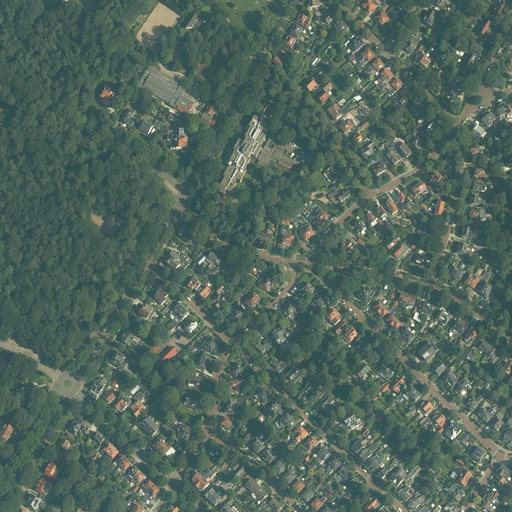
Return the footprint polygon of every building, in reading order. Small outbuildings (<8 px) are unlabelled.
[(309,0),(310,5),(308,5),(308,6),(308,8),(309,9),(311,8),(311,9),(315,8),(315,10),(312,11),(313,15),(316,15),(316,16),(321,15),(320,10),(319,10),(319,7),(319,2),(317,3),(316,0),(309,0)] [(365,10),(372,4),(374,1),(372,0),(366,0),(364,2),(365,3),(362,6),(365,10)] [(444,11),(445,9),(442,7),(444,4),(437,0),(435,0),(433,4),(444,11)] [(373,11),(376,8),(378,6),(374,1),(372,4),(365,10),(369,14),(372,10),(373,11)] [(500,3),(497,1),(496,1),(493,6),(497,8),(505,12),(509,6),(500,2),(500,3)] [(506,13),(505,12),(497,8),(495,11),(493,11),(491,15),(497,18),(497,17),(501,19),(503,17),(504,17),(506,13)] [(328,25),(335,17),(330,12),(323,20),(328,25)] [(385,14),(383,12),(381,13),(380,12),(377,15),(378,16),(375,19),(378,23),(387,14),(384,17),(383,16),(385,14)] [(435,23),(437,20),(434,19),(436,16),(429,12),(425,17),(435,23)] [(309,24),(311,21),(308,19),(308,18),(301,14),(299,18),(299,19),(306,23),(309,24)] [(389,17),(387,14),(378,23),(382,26),(385,23),(386,24),(389,21),(393,17),(391,15),(389,17)] [(197,30),(201,25),(197,23),(196,16),(189,18),(186,24),(185,24),(187,30),(193,29),(194,28),(197,30)] [(434,26),(435,23),(425,17),(422,23),(430,27),(431,24),(434,26)] [(306,23),(299,19),(298,19),(297,21),(296,23),(300,25),(300,26),(303,27),(308,30),(311,25),(309,24),(306,23)] [(340,22),(334,28),(336,30),(332,34),(334,36),(335,35),(344,26),(342,24),(342,23),(341,22),(340,22)] [(492,27),(484,22),(482,25),(481,24),(479,24),(478,27),(488,32),(492,27)] [(416,36),(422,26),(416,23),(412,31),(415,32),(413,34),(416,36)] [(204,27),(201,25),(197,30),(201,33),(200,33),(200,34),(201,40),(208,39),(212,33),(211,26),(204,27)] [(299,27),(295,25),(292,30),(300,34),(299,35),(301,36),(303,34),(300,33),(303,29),(299,27)] [(346,27),(344,26),(335,35),(334,36),(338,40),(348,30),(348,29),(348,28),(347,27),(346,27)] [(485,38),(488,32),(478,27),(478,28),(480,30),(477,34),(485,38)] [(297,39),(299,35),(300,34),(292,30),(289,34),(294,36),(294,37),(297,39)] [(293,39),(288,36),(286,40),(294,45),(293,46),(295,47),(296,46),(298,47),(299,46),(297,45),(299,42),(296,40),(293,38),(293,39)] [(407,54),(415,39),(412,37),(409,42),(404,51),(404,52),(407,54)] [(359,40),(359,39),(350,47),(355,53),(364,45),(362,43),(362,42),(360,40),(359,40)] [(411,55),(416,46),(419,41),(415,39),(407,54),(410,55),(411,55)] [(295,47),(293,46),(294,45),(286,40),(283,45),(288,47),(288,48),(291,50),(295,52),(298,47),(296,46),(295,47)] [(480,55),(483,49),(477,46),(478,43),(472,40),(469,45),(472,46),(470,50),(480,55)] [(435,59),(439,52),(440,50),(436,48),(431,56),(435,59)] [(360,59),(358,61),(360,64),(361,63),(362,62),(371,53),(368,50),(361,56),(362,57),(360,59)] [(286,60),(289,57),(283,52),(280,54),(281,54),(273,63),(280,70),(284,66),(286,64),(284,62),(286,60)] [(441,62),(445,55),(439,52),(435,59),(441,62)] [(360,64),(358,65),(361,68),(364,66),(367,62),(368,63),(374,57),(371,53),(362,62),(361,63),(360,64)] [(474,65),(477,59),(466,53),(465,56),(463,60),(466,61),(474,65)] [(420,66),(424,58),(418,55),(414,62),(420,66)] [(425,69),(430,61),(424,58),(420,66),(425,69)] [(505,75),(511,69),(511,64),(511,65),(511,64),(511,59),(511,60),(510,61),(510,63),(506,67),(503,72),(503,73),(503,74),(504,75),(505,75)] [(371,66),(366,71),(370,74),(371,73),(375,69),(376,68),(381,63),(380,63),(381,62),(379,60),(379,61),(378,60),(371,66)] [(474,65),(466,61),(463,60),(461,63),(460,65),(470,71),(474,65)] [(214,72),(205,66),(205,65),(201,62),(192,76),(214,89),(217,83),(216,83),(220,75),(217,73),(214,71),(214,72)] [(370,74),(367,76),(370,79),(373,75),(377,72),(378,72),(384,66),(381,63),(376,68),(375,69),(371,73),(370,74)] [(187,116),(197,100),(183,93),(186,87),(150,67),(147,72),(142,81),(146,83),(142,90),(170,105),(170,106),(187,116)] [(316,77),(324,71),(321,68),(314,74),(316,77)] [(436,69),(435,70),(433,69),(430,74),(433,75),(431,78),(439,82),(440,81),(445,84),(449,78),(443,75),(444,74),(437,70),(436,69)] [(380,83),(390,74),(387,70),(380,76),(381,77),(376,82),(376,81),(373,84),(376,87),(378,85),(380,83)] [(380,83),(378,85),(383,90),(391,82),(389,80),(393,77),(390,74),(380,83)] [(356,78),(351,83),(355,87),(361,82),(356,78)] [(311,81),(304,87),(305,88),(306,89),(310,92),(311,91),(313,94),(318,89),(315,86),(316,86),(313,83),(315,81),(313,79),(311,81)] [(390,93),(390,92),(400,83),(397,79),(390,86),(391,86),(387,90),(390,93)] [(322,105),(329,98),(326,95),(330,91),(328,89),(331,86),(328,83),(322,89),(325,92),(317,99),(322,105)] [(397,92),(403,86),(400,83),(390,92),(390,93),(392,95),(396,92),(397,92)] [(462,91),(464,85),(458,83),(456,88),(453,87),(452,91),(451,90),(450,92),(448,91),(446,95),(448,96),(448,97),(452,98),(452,100),(452,101),(453,101),(454,102),(455,102),(456,101),(457,100),(459,94),(456,92),(457,89),(462,91)] [(103,102),(104,104),(106,105),(108,105),(114,94),(105,89),(100,98),(103,100),(103,102)] [(399,102),(409,92),(406,89),(400,95),(400,96),(397,100),(399,102)] [(213,130),(216,123),(210,120),(216,109),(208,104),(214,94),(209,91),(203,101),(204,102),(201,108),(203,110),(203,111),(205,112),(199,123),(213,130)] [(406,102),(412,96),(409,92),(399,102),(402,105),(405,101),(406,102)] [(337,104),(344,99),(342,96),(335,100),(337,104)] [(416,112),(422,106),(418,101),(411,108),(416,112)] [(274,110),(276,106),(271,103),(268,108),(266,107),(267,106),(264,104),(258,115),(260,116),(258,119),(254,117),(248,128),(250,129),(244,139),(246,140),(244,144),(239,141),(233,152),(235,152),(229,163),(234,166),(232,169),(229,167),(223,178),(225,179),(219,189),(221,190),(219,194),(224,197),(223,199),(232,203),(236,196),(231,194),(236,185),(234,184),(236,181),(240,183),(246,172),(244,171),(250,161),(249,160),(250,157),(254,158),(259,161),(257,165),(266,170),(270,162),(275,165),(273,169),(287,177),(288,175),(295,179),(301,168),(294,164),(295,163),(281,155),(283,151),(274,146),(272,150),(265,146),(263,150),(260,148),(266,137),(260,134),(262,131),(266,133),(272,122),(270,121),(276,111),(274,110)] [(331,116),(332,116),(342,109),(338,104),(335,107),(335,106),(328,111),(330,114),(329,115),(330,116),(331,116)] [(511,115),(511,114),(508,105),(502,108),(505,116),(507,115),(508,117),(511,115)] [(427,111),(422,106),(416,112),(420,117),(417,119),(419,121),(422,119),(424,116),(423,115),(427,111)] [(505,116),(502,108),(496,111),(500,121),(504,119),(505,120),(504,120),(506,124),(509,122),(508,121),(505,116)] [(130,120),(132,117),(135,112),(129,109),(121,122),(127,125),(130,127),(133,122),(130,120)] [(334,119),(336,122),(342,117),(344,115),(343,113),(344,112),(342,109),(332,116),(332,117),(332,118),(333,119),(334,119)] [(379,120),(382,117),(377,111),(374,114),(375,115),(379,120)] [(157,129),(165,117),(161,114),(153,126),(153,127),(157,129)] [(180,124),(181,121),(178,119),(171,114),(167,120),(175,125),(176,123),(179,124),(180,124)] [(379,120),(375,115),(374,114),(367,121),(368,122),(373,117),(379,124),(380,123),(379,120)] [(403,125),(407,121),(400,114),(397,117),(398,118),(403,125)] [(493,125),(497,122),(491,114),(486,117),(491,124),(492,123),(493,125)] [(491,124),(486,117),(480,121),(487,130),(490,127),(491,128),(491,130),(492,131),(493,131),(495,130),(491,124)] [(432,135),(437,127),(437,126),(439,124),(433,119),(429,125),(430,126),(426,131),(432,135)] [(348,123),(340,128),(344,134),(352,129),(354,131),(357,129),(355,126),(351,120),(348,123)] [(140,130),(148,135),(153,127),(153,126),(145,122),(144,124),(142,123),(140,125),(139,125),(137,128),(140,130)] [(361,132),(368,125),(365,122),(358,129),(361,132)] [(489,141),(490,139),(484,137),(482,135),(485,132),(476,126),(472,131),(479,136),(483,139),(489,141)] [(417,150),(422,145),(414,135),(417,133),(414,130),(412,132),(414,134),(411,136),(414,139),(410,142),(417,150)] [(483,139),(479,136),(472,131),(468,136),(477,142),(480,139),(482,141),(483,139)] [(184,134),(184,133),(179,132),(179,133),(167,133),(167,141),(171,141),(171,150),(176,150),(177,150),(176,151),(180,151),(181,151),(182,152),(186,152),(187,151),(187,149),(188,148),(188,147),(187,146),(187,145),(187,139),(188,134),(184,134)] [(379,132),(376,134),(383,142),(386,140),(379,132)] [(354,145),(362,140),(357,134),(350,139),(354,145)] [(364,159),(371,154),(368,150),(374,146),(371,140),(365,144),(367,147),(359,153),(364,159)] [(392,148),(393,148),(387,142),(383,145),(388,151),(384,155),(394,166),(395,165),(395,166),(397,164),(396,164),(399,161),(392,153),(395,151),(392,148)] [(402,142),(397,147),(399,149),(406,158),(409,156),(409,157),(411,155),(411,154),(404,145),(402,142)] [(486,151),(486,148),(478,147),(478,146),(470,148),(471,155),(475,154),(475,155),(480,154),(479,150),(486,151)] [(501,157),(502,154),(488,148),(486,152),(501,157)] [(451,172),(452,169),(451,161),(448,161),(445,161),(442,165),(448,172),(449,171),(450,173),(451,172)] [(386,171),(382,164),(379,166),(378,164),(372,168),(373,170),(376,176),(386,171)] [(333,184),(342,178),(334,167),(325,173),(333,184)] [(479,170),(476,169),(474,177),(484,178),(486,178),(487,178),(487,176),(486,174),(484,174),(485,171),(483,171),(483,170),(479,169),(479,170)] [(440,178),(436,173),(431,177),(432,179),(431,179),(435,184),(436,183),(437,184),(441,181),(445,185),(447,184),(441,176),(440,178)] [(420,193),(426,189),(421,183),(416,187),(420,193)] [(482,185),(482,184),(474,183),(473,191),(481,192),(484,191),(485,187),(482,185)] [(415,197),(420,193),(416,187),(411,191),(415,197)] [(350,196),(345,189),(338,194),(336,191),(328,197),(332,202),(337,198),(340,203),(350,196)] [(402,194),(401,194),(397,197),(397,198),(403,207),(408,203),(402,194)] [(487,199),(488,197),(488,196),(475,194),(475,197),(471,197),(470,205),(477,206),(481,206),(482,200),(482,199),(487,199)] [(390,202),(390,201),(385,204),(386,205),(385,205),(392,215),(398,212),(391,201),(390,202)] [(387,217),(388,216),(390,215),(388,212),(385,214),(381,207),(378,209),(376,210),(376,211),(375,211),(380,218),(381,218),(382,220),(387,217)] [(477,211),(469,213),(470,220),(475,219),(475,220),(479,219),(479,218),(479,217),(480,217),(480,221),(485,221),(485,211),(482,212),(482,209),(476,208),(477,211)] [(314,214),(317,217),(324,222),(327,218),(324,215),(321,212),(322,211),(319,209),(314,214)] [(414,223),(416,221),(409,212),(407,214),(414,223)] [(376,222),(371,214),(368,216),(367,215),(366,216),(366,217),(365,218),(370,225),(376,222)] [(395,224),(390,215),(388,216),(387,217),(391,223),(393,226),(395,224)] [(316,218),(314,216),(313,219),(314,220),(314,222),(317,224),(317,223),(321,226),(324,222),(317,217),(316,218)] [(422,239),(428,234),(425,230),(432,225),(429,222),(432,220),(429,216),(426,218),(427,219),(419,226),(421,229),(417,233),(422,239)] [(361,224),(360,223),(359,222),(357,224),(356,224),(354,225),(355,226),(354,226),(358,231),(356,232),(358,235),(360,233),(361,234),(366,229),(364,227),(364,226),(362,223),(361,224)] [(185,226),(182,230),(188,235),(187,235),(193,240),(194,238),(192,237),(194,234),(185,226)] [(308,228),(307,226),(304,228),(306,230),(304,231),(309,238),(313,235),(311,232),(312,231),(309,228),(308,228)] [(374,237),(377,234),(370,227),(367,230),(374,237)] [(477,236),(478,230),(463,227),(462,233),(477,236)] [(309,238),(304,231),(302,228),(299,230),(301,234),(299,234),(302,238),(303,237),(305,241),(309,238)] [(178,235),(177,237),(180,239),(181,238),(187,243),(188,242),(189,244),(193,240),(187,235),(188,235),(182,230),(178,235)] [(476,242),(477,236),(462,233),(461,239),(476,242)] [(394,242),(399,238),(397,237),(393,240),(392,240),(386,246),(389,250),(396,244),(394,242)] [(202,243),(197,239),(194,243),(199,247),(202,243)] [(352,249),(355,245),(352,243),(350,246),(348,244),(347,245),(346,244),(344,245),(343,246),(342,246),(342,247),(341,248),(342,249),(340,250),(342,252),(344,250),(348,254),(349,252),(354,256),(357,253),(352,249)] [(472,247),(460,243),(459,245),(458,245),(457,248),(470,252),(472,247)] [(409,250),(404,244),(399,248),(393,254),(398,260),(409,250)] [(469,258),(470,252),(457,248),(456,252),(457,252),(456,254),(469,258)] [(177,259),(179,257),(175,254),(176,253),(174,250),(170,254),(171,254),(167,258),(166,258),(164,260),(164,261),(175,272),(178,269),(181,272),(189,265),(186,261),(188,259),(183,254),(178,260),(177,259)] [(212,266),(214,263),(213,263),(217,257),(211,253),(206,261),(210,264),(210,265),(212,266)] [(420,256),(421,255),(418,254),(417,255),(415,255),(412,263),(423,267),(426,258),(420,256)] [(199,266),(205,259),(202,256),(196,263),(199,266)] [(218,266),(222,261),(217,257),(213,263),(214,263),(212,266),(210,265),(208,268),(211,270),(213,268),(212,268),(215,264),(218,266)] [(453,279),(454,279),(458,271),(454,269),(458,262),(455,261),(450,271),(449,270),(448,272),(449,273),(448,276),(451,277),(451,278),(453,279)] [(212,279),(220,272),(216,268),(209,276),(212,279)] [(459,281),(464,271),(461,270),(460,272),(458,271),(454,279),(459,281)] [(236,277),(238,275),(236,274),(233,271),(228,276),(232,280),(235,276),(236,277)] [(472,280),(475,276),(470,273),(463,284),(468,287),(472,280)] [(267,278),(265,276),(261,281),(270,288),(273,284),(270,281),(267,278)] [(192,279),(190,277),(189,277),(187,280),(187,281),(189,283),(186,286),(190,289),(191,288),(196,291),(199,287),(200,285),(192,278),(192,279)] [(207,285),(211,280),(209,278),(201,285),(204,288),(204,287),(207,285)] [(473,289),(478,280),(476,279),(474,281),(472,280),(468,287),(473,289)] [(270,288),(261,281),(263,283),(262,284),(260,282),(259,285),(260,286),(260,287),(263,290),(263,289),(267,292),(270,288)] [(311,287),(306,283),(304,286),(298,293),(300,295),(303,291),(305,293),(311,287)] [(487,285),(484,283),(477,292),(482,295),(488,287),(489,286),(487,285)] [(218,309),(225,302),(220,296),(225,291),(220,285),(214,291),(218,294),(215,297),(217,298),(212,303),(218,309)] [(486,299),(492,290),(493,290),(491,288),(491,287),(489,286),(488,287),(482,295),(486,299)] [(307,300),(312,294),(312,293),(315,291),(313,289),(311,287),(305,293),(307,295),(304,298),(307,300)] [(158,294),(159,295),(166,301),(166,302),(167,302),(168,304),(169,304),(170,305),(172,307),(175,305),(167,298),(169,295),(162,288),(159,292),(160,292),(158,294)] [(211,293),(206,288),(199,295),(204,300),(211,293)] [(362,288),(359,292),(370,298),(371,299),(374,293),(374,292),(372,291),(371,292),(366,289),(365,290),(362,288)] [(366,303),(368,305),(369,303),(372,299),(371,299),(370,298),(359,292),(357,297),(361,298),(360,300),(366,303)] [(255,304),(260,299),(254,294),(249,299),(255,304)] [(156,305),(158,303),(161,306),(164,304),(167,307),(170,305),(169,304),(168,304),(167,302),(166,302),(166,301),(159,295),(154,300),(153,301),(153,302),(155,305),(156,305)] [(406,305),(408,298),(401,295),(399,302),(406,305)] [(320,298),(319,296),(318,298),(316,297),(314,299),(315,300),(312,304),(312,303),(311,305),(311,306),(313,308),(316,304),(318,306),(323,300),(321,298),(320,298)] [(377,314),(383,308),(381,306),(382,305),(379,302),(383,298),(382,296),(380,298),(377,301),(379,303),(373,309),(375,311),(375,312),(376,314),(377,313),(377,314)] [(249,299),(248,297),(243,302),(245,303),(245,304),(250,309),(255,304),(249,299)] [(413,307),(415,300),(408,298),(406,305),(413,307)] [(319,313),(325,307),(325,306),(328,303),(323,300),(318,306),(320,308),(317,311),(319,313)] [(427,305),(422,303),(418,312),(421,313),(420,315),(423,317),(424,315),(425,313),(424,313),(427,305)] [(298,312),(289,304),(286,308),(292,314),(294,312),(297,314),(298,312)] [(142,310),(139,314),(143,317),(141,319),(142,320),(144,322),(146,321),(147,319),(148,317),(151,319),(155,312),(154,312),(155,310),(148,305),(147,307),(146,307),(143,311),(142,310)] [(178,316),(184,309),(180,305),(172,313),(172,314),(176,318),(177,317),(178,316)] [(425,313),(424,315),(431,318),(431,316),(432,316),(433,312),(434,312),(435,309),(433,308),(427,305),(424,313),(425,313)] [(236,311),(234,314),(240,320),(245,315),(242,313),(244,311),(239,306),(235,310),(236,311)] [(384,307),(383,308),(377,314),(378,314),(378,315),(379,316),(380,316),(382,318),(387,314),(388,315),(395,309),(393,307),(389,312),(384,307)] [(292,321),(293,319),(290,316),(292,314),(286,308),(284,310),(284,311),(282,312),(292,321)] [(181,322),(189,314),(184,309),(178,316),(177,317),(181,322)] [(333,310),(326,317),(331,322),(334,326),(340,320),(337,316),(338,315),(337,314),(336,312),(335,313),(333,310)] [(441,322),(446,314),(441,311),(435,321),(437,323),(439,321),(441,322)] [(235,325),(240,320),(234,314),(232,313),(230,315),(232,316),(229,319),(235,325)] [(420,324),(421,321),(417,319),(419,315),(416,314),(413,320),(416,321),(420,324)] [(444,328),(448,322),(451,317),(446,314),(441,322),(443,324),(442,326),(444,328)] [(390,326),(396,321),(393,318),(394,317),(392,315),(386,322),(388,324),(388,325),(389,326),(390,326)] [(171,332),(178,324),(174,320),(167,327),(171,332)] [(396,321),(390,326),(391,327),(390,327),(392,329),(395,331),(399,326),(401,328),(402,327),(405,324),(407,322),(405,320),(401,324),(399,322),(398,323),(396,321)] [(453,335),(454,334),(456,331),(461,324),(456,321),(449,332),(453,335)] [(193,324),(191,322),(184,329),(186,331),(185,332),(188,335),(197,326),(194,323),(193,324)] [(341,332),(346,327),(345,325),(346,324),(344,322),(337,328),(338,329),(335,333),(337,335),(341,332)] [(459,336),(465,328),(461,324),(456,331),(454,334),(456,336),(457,335),(459,336)] [(399,337),(403,340),(409,333),(406,330),(409,328),(406,326),(404,329),(398,334),(400,336),(399,337)] [(286,334),(283,329),(272,335),(271,336),(270,337),(272,340),(273,340),(275,339),(278,345),(279,347),(280,348),(281,348),(282,350),(297,341),(292,331),(286,334)] [(127,331),(125,330),(123,334),(125,335),(124,337),(137,344),(140,347),(141,347),(142,348),(143,346),(144,344),(134,339),(133,338),(135,335),(127,331)] [(349,344),(351,342),(357,335),(357,334),(355,333),(352,330),(347,335),(346,333),(342,337),(349,344)] [(471,343),(476,336),(471,332),(464,341),(466,343),(468,341),(471,343)] [(156,343),(158,344),(162,349),(172,340),(165,333),(156,343)] [(412,336),(409,333),(403,340),(406,343),(407,343),(408,344),(416,336),(414,334),(412,336)] [(310,345),(301,336),(298,339),(299,341),(297,344),(302,348),(306,344),(308,347),(310,345)] [(137,344),(124,337),(123,339),(121,338),(119,341),(121,342),(129,347),(130,344),(139,349),(140,347),(137,344)] [(218,348),(217,347),(218,346),(214,342),(213,340),(212,340),(209,337),(205,342),(207,344),(214,350),(215,349),(216,349),(218,348)] [(361,352),(368,346),(363,340),(356,347),(361,352)] [(211,353),(212,353),(213,352),(213,351),(214,350),(207,344),(205,342),(200,347),(199,345),(197,345),(195,349),(202,352),(203,350),(211,354),(211,353)] [(443,351),(435,342),(432,345),(430,343),(427,346),(419,354),(426,362),(435,354),(438,351),(443,356),(449,350),(451,347),(449,345),(443,351)] [(458,342),(455,347),(453,349),(458,352),(463,345),(458,342)] [(274,348),(269,343),(264,348),(259,343),(255,347),(256,348),(257,349),(258,350),(257,351),(264,358),(274,348)] [(487,355),(491,349),(484,343),(479,349),(487,355)] [(158,344),(150,352),(154,356),(162,349),(158,344)] [(348,355),(355,346),(354,345),(351,348),(347,351),(346,353),(348,355)] [(164,366),(177,353),(174,350),(171,347),(158,360),(156,359),(154,362),(162,370),(165,368),(164,366)] [(495,357),(494,356),(497,352),(492,348),(491,349),(487,355),(493,359),(490,363),(492,364),(497,358),(495,357)] [(140,359),(141,357),(134,350),(129,355),(136,362),(137,362),(140,359)] [(471,360),(475,355),(470,351),(466,356),(467,357),(466,359),(469,361),(470,359),(471,360)] [(116,353),(111,363),(121,368),(123,370),(121,374),(128,378),(130,374),(125,371),(130,363),(127,362),(128,361),(125,360),(126,358),(116,353)] [(200,361),(207,365),(210,359),(203,355),(201,354),(197,360),(200,361)] [(299,364),(307,356),(304,354),(296,362),(299,364)] [(273,359),(269,363),(270,364),(271,365),(273,366),(272,367),(278,374),(289,363),(286,360),(285,361),(284,360),(282,362),(281,361),(278,364),(273,359)] [(435,373),(446,362),(443,359),(439,363),(432,370),(435,373)] [(204,371),(207,365),(200,361),(197,360),(194,366),(197,368),(204,371)] [(438,376),(445,369),(449,365),(446,362),(435,373),(438,376)] [(470,374),(472,372),(469,368),(472,365),(468,362),(463,368),(470,374)] [(8,365),(3,363),(2,365),(1,364),(0,365),(0,372),(5,375),(8,371),(6,370),(8,365)] [(145,369),(149,373),(154,369),(150,364),(145,369)] [(243,371),(237,364),(237,365),(236,365),(234,366),(234,367),(232,369),(233,370),(239,375),(240,377),(243,379),(244,378),(245,377),(243,376),(243,374),(242,372),(243,371)] [(508,377),(511,370),(511,366),(507,364),(504,369),(503,369),(501,372),(508,377)] [(386,367),(384,365),(379,371),(377,373),(382,377),(390,369),(387,366),(386,367)] [(296,366),(286,376),(291,381),(292,380),(295,383),(301,377),(298,374),(301,371),(296,366)] [(361,381),(364,378),(363,377),(366,373),(368,371),(363,366),(358,371),(357,370),(354,372),(356,374),(353,376),(358,381),(360,380),(361,381)] [(486,377),(491,370),(493,368),(490,366),(484,375),(486,377)] [(388,379),(393,374),(392,373),(393,372),(390,369),(382,377),(386,382),(388,379)] [(192,370),(187,370),(186,377),(189,377),(188,385),(199,386),(199,388),(203,388),(203,387),(203,385),(204,385),(204,382),(204,380),(197,379),(197,378),(195,377),(195,372),(193,372),(193,371),(192,370)] [(240,377),(239,375),(233,370),(231,372),(231,373),(230,374),(234,377),(236,378),(238,380),(239,379),(241,381),(243,379),(240,377)] [(452,374),(450,372),(448,374),(442,379),(444,381),(443,381),(446,384),(447,384),(452,378),(450,376),(452,374)] [(121,380),(122,378),(121,377),(122,376),(118,373),(110,385),(114,388),(120,379),(121,380)] [(451,388),(457,383),(455,380),(458,377),(458,375),(456,374),(452,378),(447,384),(451,388)] [(95,393),(104,380),(101,378),(97,383),(97,382),(91,390),(95,393)] [(98,395),(104,388),(104,387),(107,382),(104,380),(95,393),(98,395)] [(400,381),(398,380),(396,382),(395,381),(392,384),(393,385),(390,388),(397,394),(400,391),(398,389),(404,383),(403,382),(402,381),(401,380),(400,381)] [(486,380),(481,385),(485,389),(490,384),(486,380)] [(458,396),(469,385),(465,381),(462,385),(454,392),(458,396)] [(229,387),(228,387),(228,390),(229,390),(229,391),(230,391),(230,393),(232,394),(233,392),(238,392),(241,392),(242,387),(245,388),(245,383),(242,383),(242,382),(239,382),(239,384),(236,384),(231,383),(229,383),(229,387)] [(379,392),(380,391),(385,385),(383,383),(377,390),(379,392)] [(34,386),(34,384),(20,388),(11,390),(13,398),(22,396),(36,392),(35,390),(37,390),(36,386),(34,386)] [(390,387),(387,384),(386,385),(385,385),(380,391),(383,394),(390,387)] [(467,392),(472,388),(469,385),(458,396),(461,399),(467,392)] [(337,386),(334,388),(340,394),(343,391),(337,386)] [(357,386),(350,394),(352,396),(360,389),(357,386)] [(367,393),(362,388),(358,392),(363,397),(367,393)] [(410,399),(416,393),(411,388),(404,394),(405,394),(402,397),(407,401),(409,399),(410,399)] [(263,391),(261,389),(256,395),(254,397),(259,402),(260,400),(261,400),(267,394),(264,390),(263,391)] [(322,393),(318,389),(309,398),(310,399),(310,400),(312,402),(313,401),(315,403),(325,393),(323,391),(322,393)] [(113,396),(115,394),(115,393),(116,393),(114,391),(113,391),(111,394),(110,393),(104,399),(109,404),(110,404),(113,407),(118,401),(113,396)] [(133,404),(134,405),(130,409),(133,412),(133,413),(134,414),(133,415),(133,417),(134,418),(136,418),(145,409),(138,403),(147,394),(145,392),(137,400),(137,401),(136,400),(135,402),(133,404)] [(414,404),(421,397),(416,393),(410,399),(414,404)] [(263,406),(265,405),(271,399),(269,397),(270,397),(267,394),(261,400),(263,403),(261,404),(263,406)] [(505,405),(506,404),(503,402),(505,399),(499,394),(496,397),(505,405)] [(398,405),(403,399),(400,396),(395,402),(398,405)] [(478,398),(475,396),(472,398),(466,404),(469,407),(478,398)] [(478,398),(469,407),(472,410),(479,404),(478,404),(483,399),(480,397),(478,399),(478,398)] [(195,401),(187,398),(185,403),(190,406),(189,407),(198,411),(199,410),(200,410),(201,408),(200,407),(201,404),(199,403),(195,401)] [(320,408),(320,409),(319,410),(322,412),(323,412),(332,404),(333,402),(330,398),(325,403),(320,408)] [(121,400),(114,407),(114,409),(116,410),(117,410),(118,411),(121,413),(122,412),(127,407),(129,409),(133,404),(127,399),(124,403),(121,400)] [(227,403),(226,403),(226,405),(227,406),(226,407),(235,408),(235,404),(238,405),(238,402),(236,402),(236,401),(228,400),(227,403)] [(429,405),(426,401),(425,403),(423,402),(418,407),(417,408),(418,409),(418,410),(421,413),(421,412),(421,413),(429,405)] [(332,404),(323,412),(328,417),(329,416),(331,418),(335,413),(332,409),(336,405),(334,402),(333,402),(332,404)] [(274,415),(280,408),(275,403),(269,410),(267,412),(266,413),(268,415),(269,414),(272,417),(274,415)] [(427,415),(432,411),(431,409),(432,408),(429,405),(421,413),(424,415),(426,414),(427,415)] [(226,407),(226,408),(225,410),(226,411),(225,414),(235,415),(234,418),(237,418),(241,419),(241,415),(236,415),(236,413),(234,412),(235,408),(226,407)] [(150,416),(155,411),(152,408),(147,413),(150,416)] [(482,420),(492,410),(490,408),(486,412),(483,409),(477,415),(482,420)] [(370,415),(365,421),(369,425),(378,415),(374,411),(373,412),(371,410),(368,414),(370,415)] [(494,411),(492,410),(482,420),(487,424),(492,418),(493,416),(491,414),(494,411)] [(255,419),(260,413),(257,411),(252,416),(255,419)] [(257,422),(263,416),(261,414),(255,419),(257,422)] [(442,416),(440,414),(440,415),(439,414),(437,416),(436,414),(432,419),(431,419),(430,420),(429,418),(423,424),(425,426),(429,421),(431,424),(434,421),(436,423),(442,417),(441,417),(442,416)] [(500,420),(502,418),(498,414),(496,417),(498,418),(496,420),(494,422),(494,423),(490,427),(495,431),(503,423),(500,420)] [(289,417),(287,415),(281,421),(279,423),(281,424),(280,425),(283,428),(286,426),(292,420),(291,419),(291,418),(290,417),(289,417)] [(346,416),(342,419),(344,421),(343,421),(346,426),(347,427),(349,426),(351,430),(352,430),(358,426),(362,424),(360,422),(358,418),(355,420),(352,416),(348,418),(346,416)] [(423,424),(429,418),(427,417),(425,419),(425,418),(420,423),(422,425),(423,424)] [(440,428),(445,423),(444,422),(445,420),(442,417),(436,423),(436,424),(434,425),(435,426),(436,428),(437,427),(438,429),(433,435),(436,438),(443,431),(440,428)] [(146,432),(154,424),(148,418),(145,421),(146,421),(140,427),(146,432)] [(223,421),(222,422),(221,424),(221,425),(225,426),(224,428),(229,431),(230,428),(236,431),(241,421),(241,419),(237,418),(234,418),(232,418),(231,421),(228,419),(228,420),(224,418),(223,421)] [(258,432),(261,429),(262,427),(254,420),(251,424),(256,429),(255,430),(258,432)] [(292,420),(286,426),(289,428),(287,430),(289,432),(290,430),(291,430),(296,424),(294,422),(294,421),(293,420),(292,420)] [(507,424),(510,426),(507,432),(505,431),(505,433),(506,433),(502,441),(507,444),(511,436),(511,433),(511,422),(510,421),(510,420),(509,420),(507,424)] [(78,422),(80,432),(82,431),(86,434),(87,434),(86,435),(87,436),(89,439),(94,434),(91,432),(91,433),(88,431),(91,426),(88,423),(87,425),(82,421),(78,422)] [(80,432),(78,422),(74,422),(71,427),(70,426),(67,430),(75,435),(77,432),(80,432)] [(9,427),(2,423),(1,426),(0,426),(0,429),(1,431),(10,436),(13,430),(11,429),(12,428),(10,427),(9,427)] [(165,431),(170,426),(167,423),(162,428),(165,431)] [(157,433),(160,430),(154,424),(146,432),(151,438),(157,432),(157,433)] [(385,433),(391,427),(388,424),(382,430),(385,433)] [(448,438),(451,434),(457,427),(453,424),(446,432),(447,432),(445,435),(448,437),(448,438)] [(178,427),(176,426),(176,427),(177,428),(177,429),(184,433),(189,436),(190,435),(191,434),(192,432),(192,431),(188,429),(188,428),(184,426),(183,429),(178,426),(178,427)] [(240,435),(242,436),(244,438),(242,441),(243,441),(242,442),(244,443),(245,443),(246,444),(251,437),(249,436),(251,433),(248,432),(249,431),(247,429),(245,427),(244,428),(242,430),(243,431),(240,435)] [(454,439),(461,431),(457,427),(451,434),(448,438),(452,441),(454,438),(454,439)] [(293,443),(304,432),(300,428),(294,434),(296,435),(291,441),(293,443)] [(184,433),(177,429),(175,431),(180,434),(179,437),(186,441),(187,440),(189,438),(188,437),(189,436),(184,433)] [(6,443),(10,436),(1,431),(0,432),(0,442),(1,443),(2,440),(6,443)] [(302,441),(308,435),(304,432),(293,443),(295,445),(300,439),(302,441)] [(96,434),(92,438),(94,439),(100,445),(105,440),(99,434),(98,435),(96,434)] [(180,448),(183,446),(179,442),(180,441),(175,437),(174,439),(178,443),(176,444),(180,448)] [(365,445),(370,440),(368,438),(363,442),(353,452),(356,455),(363,448),(362,447),(365,444),(365,445)] [(414,447),(418,443),(413,438),(408,442),(414,447)] [(453,448),(458,440),(456,438),(450,445),(453,448)] [(162,443),(164,441),(162,439),(160,441),(154,447),(158,452),(165,445),(162,443)] [(316,442),(315,441),(314,441),(312,439),(305,445),(302,448),(307,453),(317,444),(316,443),(316,442)] [(65,451),(69,444),(63,440),(59,447),(65,451)] [(260,445),(261,443),(257,440),(256,441),(253,444),(253,445),(251,447),(251,448),(251,449),(253,450),(254,450),(254,451),(260,445)] [(353,452),(363,442),(360,440),(358,442),(357,442),(350,449),(353,452)] [(260,452),(264,449),(263,449),(265,447),(261,443),(260,445),(254,451),(255,451),(255,452),(256,453),(257,453),(258,454),(260,451),(260,452)] [(406,453),(412,448),(407,443),(401,448),(406,453)] [(114,449),(109,444),(106,448),(106,447),(101,453),(103,455),(105,452),(108,455),(114,449)] [(361,459),(374,446),(372,444),(366,451),(365,450),(358,457),(361,459)] [(376,449),(379,446),(377,444),(374,446),(361,459),(364,462),(377,449),(376,449)] [(165,445),(158,452),(163,457),(165,455),(169,459),(176,453),(171,448),(170,446),(167,448),(165,445)] [(208,448),(207,450),(208,451),(207,451),(211,453),(210,456),(213,457),(215,455),(216,452),(219,453),(220,452),(223,454),(225,450),(220,448),(220,449),(218,448),(218,449),(215,447),(214,447),(210,445),(209,448),(208,448)] [(469,450),(482,458),(484,459),(487,456),(485,454),(482,452),(482,451),(477,448),(476,449),(473,446),(471,447),(469,450)] [(263,460),(265,461),(274,452),(275,450),(273,448),(271,450),(270,450),(267,453),(266,452),(261,457),(261,458),(261,459),(263,460)] [(317,462),(327,452),(323,448),(317,454),(319,456),(315,460),(317,462)] [(375,463),(382,456),(379,454),(382,450),(380,448),(374,454),(376,456),(374,458),(373,457),(366,464),(370,468),(372,465),(373,466),(376,463),(375,463)] [(115,456),(118,453),(114,449),(108,455),(106,457),(111,462),(116,457),(115,456)] [(472,455),(471,457),(479,463),(482,458),(469,450),(467,452),(472,455)] [(61,463),(65,457),(56,452),(53,458),(61,463)] [(274,452),(265,461),(266,463),(267,464),(268,464),(269,465),(274,459),(272,458),(275,454),(274,453),(275,453),(274,452)] [(324,462),(330,456),(327,452),(317,462),(319,464),(323,460),(324,462)] [(430,462),(434,457),(428,453),(425,457),(430,462)] [(93,464),(98,458),(95,455),(90,461),(93,464)] [(119,459),(118,459),(113,465),(115,466),(117,464),(120,467),(126,461),(122,456),(119,459)] [(372,465),(370,468),(371,469),(371,470),(372,471),(373,471),(374,472),(379,467),(378,466),(384,459),(385,458),(383,456),(382,456),(375,463),(376,463),(373,466),(372,465)] [(397,464),(401,459),(399,457),(396,460),(395,460),(393,463),(390,467),(388,465),(384,470),(383,470),(377,476),(382,480),(397,464)] [(442,462),(437,457),(431,463),(435,466),(437,464),(438,466),(442,462)] [(328,472),(338,461),(334,458),(328,464),(329,466),(325,470),(328,472)] [(274,465),(272,468),(273,469),(274,471),(275,471),(276,471),(281,466),(283,464),(279,460),(277,462),(274,465)] [(126,461),(120,467),(118,469),(123,474),(123,473),(124,474),(126,472),(125,472),(128,468),(131,465),(126,461)] [(335,471),(341,465),(338,461),(328,472),(330,474),(334,470),(335,471)] [(308,471),(311,467),(307,462),(303,466),(308,471)] [(59,472),(61,469),(51,464),(48,469),(56,474),(58,471),(59,472)] [(232,469),(235,472),(240,466),(237,464),(232,469)] [(281,466),(276,471),(276,472),(276,473),(277,474),(278,474),(279,475),(281,472),(282,473),(285,470),(285,469),(286,468),(284,466),(283,464),(281,466)] [(240,487),(251,476),(248,473),(241,466),(230,478),(235,482),(240,487)] [(434,475),(434,474),(438,470),(434,466),(429,470),(434,475)] [(508,476),(511,471),(503,466),(499,471),(500,471),(497,474),(500,476),(500,478),(505,481),(508,476)] [(339,482),(348,472),(344,468),(339,474),(340,476),(335,481),(337,483),(339,482)] [(54,480),(56,478),(55,477),(56,474),(48,469),(44,475),(54,480)] [(127,477),(131,482),(134,479),(140,473),(135,469),(127,477)] [(388,480),(392,484),(403,472),(400,469),(396,473),(395,472),(388,480)] [(411,479),(418,472),(414,469),(407,476),(411,479)] [(464,471),(460,469),(457,474),(468,481),(471,476),(467,473),(468,471),(465,469),(464,471)] [(194,479),(191,483),(191,484),(193,486),(194,486),(196,488),(207,477),(211,472),(209,470),(206,473),(206,474),(205,475),(202,472),(199,475),(196,473),(195,473),(192,475),(192,477),(194,479)] [(207,477),(196,488),(198,490),(200,493),(201,493),(202,492),(209,485),(205,481),(208,478),(210,480),(216,473),(213,470),(211,472),(207,477)] [(282,479),(283,479),(283,480),(284,481),(285,481),(294,473),(293,473),(292,471),(290,473),(289,472),(288,472),(287,473),(287,474),(286,474),(284,476),(285,476),(282,479)] [(291,482),(293,480),(292,480),(298,474),(295,471),(293,473),(294,473),(285,481),(286,482),(286,483),(287,484),(288,484),(291,482)] [(346,482),(352,476),(348,472),(339,482),(341,483),(344,480),(346,482)] [(403,472),(392,484),(396,488),(404,480),(403,480),(406,476),(403,472)] [(137,486),(145,478),(140,473),(134,479),(132,482),(137,486)] [(464,487),(468,481),(457,474),(457,475),(454,480),(457,482),(464,487)] [(511,484),(510,484),(505,481),(500,478),(499,478),(495,484),(501,488),(502,485),(506,487),(506,486),(508,487),(505,495),(511,497),(511,493),(511,484)] [(294,485),(292,488),(292,489),(293,490),(294,490),(295,491),(303,482),(300,479),(296,484),(296,483),(294,485)] [(347,490),(349,492),(359,483),(357,481),(356,480),(355,480),(355,479),(349,485),(351,487),(347,490)] [(47,490),(48,491),(52,485),(42,480),(38,485),(47,490)] [(256,484),(252,480),(251,481),(250,480),(245,486),(249,491),(256,484)] [(98,492),(102,487),(95,481),(91,487),(98,492)] [(146,496),(146,495),(148,493),(154,487),(149,482),(146,486),(145,485),(141,489),(143,492),(143,493),(146,496)] [(303,482),(295,491),(295,492),(296,493),(297,493),(298,493),(300,491),(302,490),(302,489),(304,487),(303,486),(305,484),(303,482)] [(329,491),(331,489),(332,488),(327,483),(324,487),(325,488),(329,492),(328,491),(329,491)] [(359,483),(349,492),(351,494),(355,490),(357,492),(363,487),(362,486),(362,485),(361,484),(360,484),(359,483)] [(253,494),(259,489),(258,488),(259,487),(256,484),(249,491),(253,494)] [(314,489),(304,500),(305,500),(305,501),(306,502),(307,502),(309,500),(309,501),(311,499),(311,498),(313,496),(312,495),(321,486),(319,484),(314,489)] [(47,501),(50,496),(47,494),(48,491),(47,490),(38,485),(35,491),(43,496),(42,498),(40,497),(47,501)] [(458,489),(453,486),(449,491),(451,492),(452,491),(461,499),(465,494),(458,489)] [(155,495),(159,492),(154,487),(148,493),(146,495),(152,500),(156,496),(155,495)] [(303,494),(301,497),(302,497),(302,498),(303,499),(304,500),(314,489),(312,487),(309,491),(307,490),(305,493),(305,492),(303,494)] [(407,492),(409,490),(407,487),(403,491),(402,490),(397,495),(401,499),(408,492),(407,492)] [(93,496),(95,491),(84,488),(83,493),(93,496)] [(259,489),(253,494),(251,497),(255,501),(257,498),(264,491),(261,488),(260,490),(259,489)] [(207,500),(208,500),(214,493),(209,489),(203,496),(205,498),(205,499),(206,500),(207,500)] [(414,492),(411,489),(409,490),(407,492),(408,492),(401,499),(405,503),(410,498),(410,497),(411,496),(414,492)] [(410,508),(420,498),(418,496),(422,491),(420,489),(415,494),(417,496),(414,498),(407,505),(410,508)] [(257,498),(255,501),(258,503),(259,502),(262,505),(265,502),(263,500),(267,496),(266,496),(267,494),(264,491),(257,498)] [(451,492),(449,491),(447,494),(451,497),(458,503),(461,499),(452,491),(451,492)] [(492,494),(487,491),(485,495),(485,494),(483,498),(491,503),(494,506),(497,502),(496,502),(498,499),(499,499),(501,496),(494,492),(492,494)] [(215,507),(221,501),(214,494),(214,493),(208,500),(210,502),(210,503),(212,505),(212,504),(215,507)] [(32,495),(28,501),(37,506),(38,503),(40,504),(41,501),(45,504),(47,501),(40,497),(39,500),(32,495)] [(133,504),(136,500),(131,496),(126,503),(128,506),(131,502),(133,504)] [(312,503),(312,504),(310,506),(311,506),(311,507),(312,508),(313,509),(323,499),(321,497),(319,497),(317,499),(314,502),(314,501),(312,503)] [(364,510),(366,511),(377,501),(375,499),(376,499),(375,498),(374,498),(373,497),(367,503),(369,505),(364,510)] [(425,501),(421,497),(420,498),(410,508),(413,511),(420,504),(421,505),(425,501)] [(323,499),(313,509),(314,509),(314,510),(315,511),(316,511),(318,509),(319,510),(320,508),(320,507),(323,505),(322,504),(325,500),(323,498),(323,499)] [(489,511),(492,508),(489,506),(491,503),(483,498),(480,501),(480,502),(478,505),(489,511)] [(273,509),(278,504),(274,500),(269,504),(268,504),(268,505),(265,502),(262,505),(261,507),(263,509),(267,506),(269,508),(271,507),(273,509)] [(34,511),(36,510),(35,509),(37,506),(28,501),(25,507),(34,511)] [(377,501),(366,511),(369,511),(373,509),(375,511),(381,505),(380,504),(380,503),(379,502),(378,502),(377,501)] [(332,508),(328,511),(332,511),(335,510),(338,506),(340,508),(342,505),(338,502),(332,508)] [(453,511),(457,507),(451,502),(443,510),(445,511),(453,511)]
